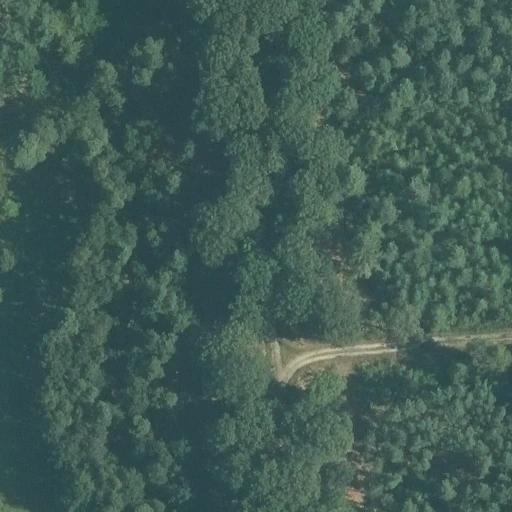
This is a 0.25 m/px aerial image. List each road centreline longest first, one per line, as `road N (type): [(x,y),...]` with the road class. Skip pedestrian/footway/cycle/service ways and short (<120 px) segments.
road 1 (track): [(250,0),(287,511)]
road 2 (track): [(511,342),(277,366)]
